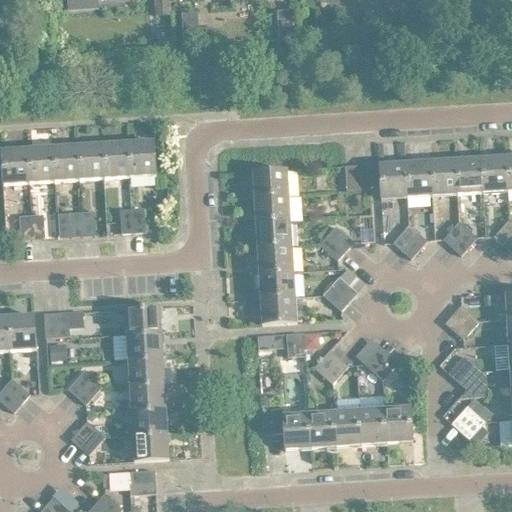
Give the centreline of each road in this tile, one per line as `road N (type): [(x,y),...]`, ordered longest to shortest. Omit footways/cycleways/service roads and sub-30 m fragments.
road 1 (residential): [(0,271),(183,260),(201,240),(198,148),(216,134),(511,111)]
road 2 (residential): [(457,275),(382,282),(378,320),(392,330),(432,331)]
road 3 (residential): [(441,488),(432,331)]
road 4 (residential): [(0,445),(19,428),(44,431),(57,449),(54,470),(32,486),(7,477)]
road 5 (residential): [(308,496),(441,488)]
road 6 (residential): [(194,511),(193,503),(308,496)]
